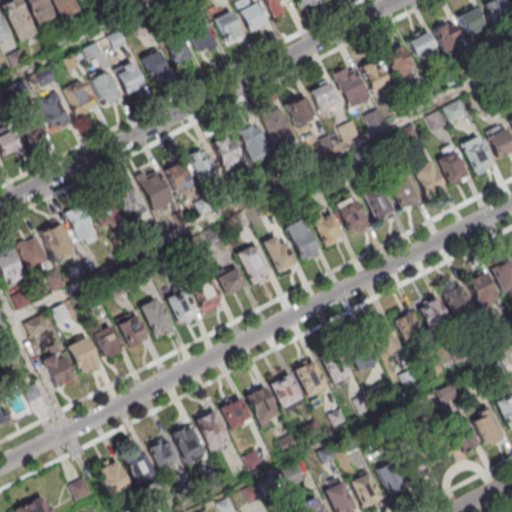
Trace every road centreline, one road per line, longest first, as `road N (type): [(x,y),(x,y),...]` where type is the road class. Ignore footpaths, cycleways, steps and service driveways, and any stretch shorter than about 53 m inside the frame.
road 1 (residential): [(511,202),(0,466)]
road 2 (residential): [(398,0),(0,204)]
